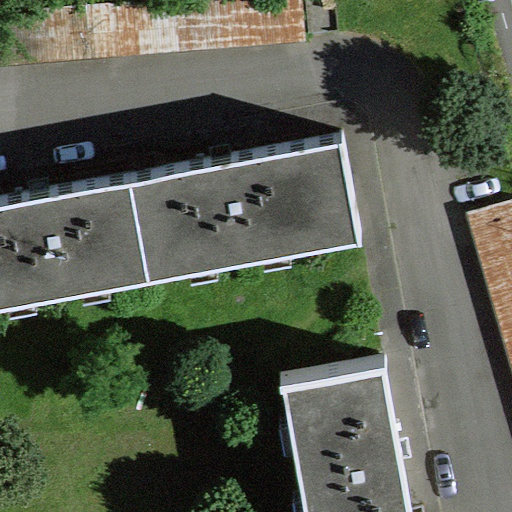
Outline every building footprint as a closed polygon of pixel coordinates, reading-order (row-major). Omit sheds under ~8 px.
[(91,0),(65,1),(69,54),(95,51),(91,0)] [(117,0),(92,0),(91,0),(95,51),(121,49),(117,0)] [(143,0),(117,0),(121,49),(148,47),(143,0)] [(169,0),(143,0),(148,47),(173,44),(169,0)] [(196,0),(169,0),(173,44),(200,43),(196,0)] [(222,0),(196,0),(200,43),(226,41),(222,0)] [(248,0),(222,0),(226,41),(252,39),(248,0)] [(275,0),(248,0),(252,39),(278,36),(275,0)] [(305,34),(301,0),(275,0),(278,36),(305,34)] [(65,1),(39,4),(43,55),(69,54),(65,1)] [(39,4),(13,6),(17,57),(43,55),(39,4)] [(13,6),(0,6),(0,58),(17,57),(13,6)] [(130,168),(147,266),(357,226),(358,229),(361,228),(342,126),(339,128),(340,130),(130,168)] [(0,192),(0,293),(147,266),(130,168),(0,192)] [(511,223),(511,196),(470,208),(478,234),(511,223)] [(511,223),(478,234),(484,260),(511,251),(511,223)] [(492,285),(511,279),(511,251),(484,260),(492,285)] [(500,310),(511,305),(511,279),(492,285),(500,310)] [(506,335),(511,333),(511,305),(500,310),(506,335)] [(309,511),(410,511),(382,355),(385,355),(384,352),(282,371),(283,373),(285,373),(309,511)]
